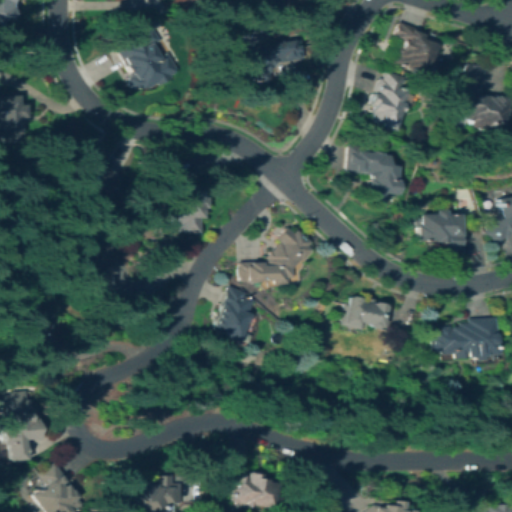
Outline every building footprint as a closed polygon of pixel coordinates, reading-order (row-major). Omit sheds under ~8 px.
[(431,44),(428,50),(432,51),(431,53),(431,55),(430,59),(428,60),(427,61),(425,61),(419,75),(388,62),(394,47),(396,47),(398,41),(389,38),(395,22),(419,31),(416,39),(431,44)] [(147,44),(155,57),(162,52),(171,69),(171,72),(165,75),(167,77),(153,85),(152,83),(143,88),(137,88),(135,88),(128,88),(124,85),(124,77),(127,76),(121,66),(124,64),(120,58),(119,59),(112,47),(147,28),(154,41),(147,44)] [(294,38),(297,58),(271,62),(255,85),(246,79),(243,79),(238,75),(237,72),(226,64),(234,52),(238,55),(243,47),(247,49),(250,44),(294,38)] [(478,96),(485,97),(485,96),(488,95),(496,98),(498,100),(496,108),(497,109),(491,130),(481,127),(480,131),(461,125),(462,120),(448,116),(457,87),(454,86),(461,63),(467,65),(474,66),(479,68),(471,94),(478,96)] [(398,76),(394,87),(402,90),(397,104),(398,105),(396,111),(394,111),(387,130),(363,122),(367,112),(365,111),(367,104),(364,103),(368,91),(370,92),(375,77),(378,78),(381,70),(398,76)] [(0,95),(14,95),(15,105),(20,104),(20,106),(22,106),(22,115),(20,115),(21,117),(19,117),(19,123),(16,123),(16,134),(13,134),(13,139),(9,144),(3,145),(0,142),(0,95)] [(364,152),(366,153),(366,151),(378,152),(378,154),(384,155),(383,165),(392,166),(390,179),(393,180),(391,194),(379,193),(378,202),(363,200),(365,189),(362,189),(363,177),(365,177),(363,174),(340,171),(344,145),(364,147),(364,152)] [(71,147),(80,153),(82,151),(87,154),(89,155),(98,160),(97,161),(97,162),(106,169),(105,170),(115,177),(99,200),(91,195),(89,199),(80,192),(82,189),(75,183),(62,173),(67,165),(61,160),(71,147)] [(202,196),(201,208),(198,207),(197,218),(193,218),(192,232),(173,231),(173,226),(169,226),(169,223),(165,223),(166,215),(167,195),(169,194),(157,171),(174,162),(186,186),(195,186),(195,187),(197,187),(197,196),(202,196)] [(511,193),(511,227),(504,239),(501,237),(496,244),(481,233),(497,212),(495,198),(511,196),(510,194),(511,193)] [(442,209),(442,214),(455,214),(455,231),(460,231),(460,255),(439,255),(439,241),(431,241),(414,241),(413,225),(416,225),(416,214),(431,214),(432,209),(442,209)] [(282,226),(289,232),(293,229),(306,241),(303,245),(307,249),(296,260),(295,259),(286,269),(289,271),(285,276),(283,275),(281,277),(281,283),(268,285),(268,280),(241,282),(241,280),(235,281),(234,276),(232,277),(232,266),(233,266),(233,261),(259,259),(259,257),(261,255),(275,241),(271,237),(282,226)] [(108,242),(107,254),(109,254),(108,264),(107,264),(106,275),(104,274),(103,287),(78,286),(78,282),(76,282),(76,274),(74,274),(75,253),(78,254),(78,249),(83,249),(84,240),(108,242)] [(245,313),(233,341),(206,329),(217,302),(215,301),(223,284),(240,292),(239,294),(248,298),(242,312),(245,313)] [(349,293),(358,296),(358,298),(359,298),(359,299),(367,301),(368,300),(370,300),(370,299),(380,301),(380,303),(383,304),(375,332),(364,329),(364,327),(363,327),(363,324),(361,324),(360,329),(356,328),(355,329),(335,324),(341,302),(343,303),(346,295),(348,295),(349,293)] [(42,305),(39,321),(44,322),(39,347),(36,347),(36,349),(11,344),(13,336),(10,335),(14,317),(15,317),(19,300),(42,305)] [(489,317),(491,354),(476,355),(477,359),(468,360),(468,357),(447,359),(447,353),(436,354),(435,350),(427,351),(425,336),(429,336),(428,330),(434,329),(433,327),(445,326),(446,328),(447,328),(447,327),(454,327),(454,323),(463,322),(462,319),(489,317)] [(35,421),(35,436),(24,436),(24,461),(2,461),(2,444),(0,444),(0,392),(25,392),(25,421),(35,421)] [(76,504),(64,511),(37,511),(25,494),(38,485),(29,472),(47,459),(63,483),(62,484),(76,504)] [(221,469),(238,471),(239,469),(254,472),(254,476),(260,477),(259,481),(269,483),(265,508),(220,501),(222,488),(219,487),(221,469)] [(164,470),(164,483),(171,483),(171,495),(168,495),(168,502),(154,502),(154,511),(121,511),(121,504),(117,504),(117,492),(120,492),(120,481),(140,481),(140,483),(144,483),(144,470),(164,470)] [(397,498),(396,508),(408,509),(407,511),(355,511),(366,504),(367,506),(375,507),(376,500),(384,501),(385,497),(397,498)] [(480,502),(480,507),(486,507),(486,504),(497,504),(497,506),(506,506),(506,511),(464,511),(464,502),(480,502)]
